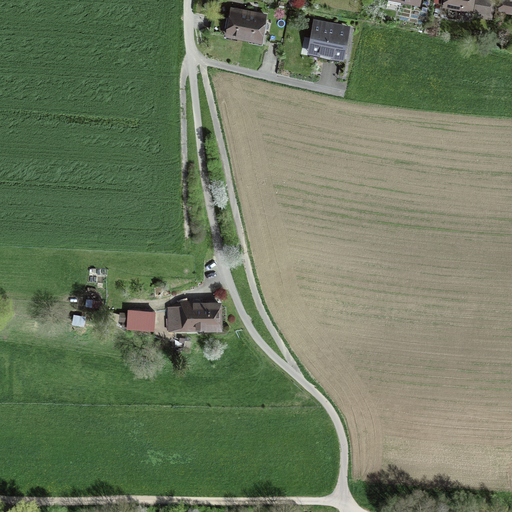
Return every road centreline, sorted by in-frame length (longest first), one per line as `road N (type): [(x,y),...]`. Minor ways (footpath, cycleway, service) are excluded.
road 1 (residential): [(339,511),(338,425),(326,404),(265,351),(226,278),(189,57)]
road 2 (track): [(0,503),(339,507)]
road 3 (track): [(297,378),(253,291),(202,61)]
road 4 (track): [(187,246),(182,84),(189,57)]
road 5 (residential): [(326,91),(189,57)]
